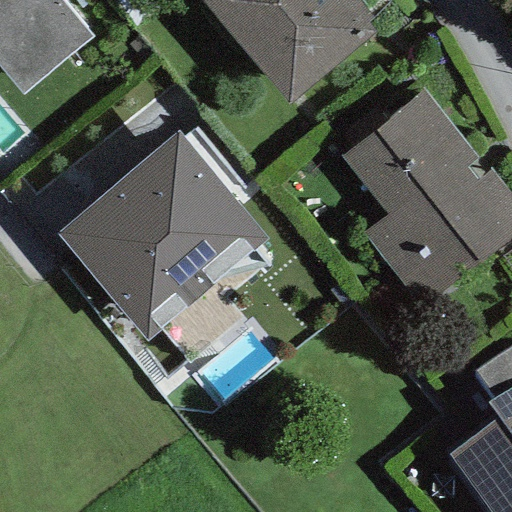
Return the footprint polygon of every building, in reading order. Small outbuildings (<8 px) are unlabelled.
[(0,0),(0,69),(22,96),(93,37),(61,0),(0,0)] [(199,0),(289,105),(374,33),(367,25),(374,19),(357,0),(199,0)] [(511,198),(422,89),(341,156),(388,212),(361,235),(422,309),(511,235),(511,198)] [(267,238),(176,132),(56,235),(147,340),(267,238)] [(494,399),(511,387),(511,346),(475,372),(494,399)] [(498,418),(447,454),(488,511),(511,511),(511,387),(494,399),(488,404),(498,418)]
